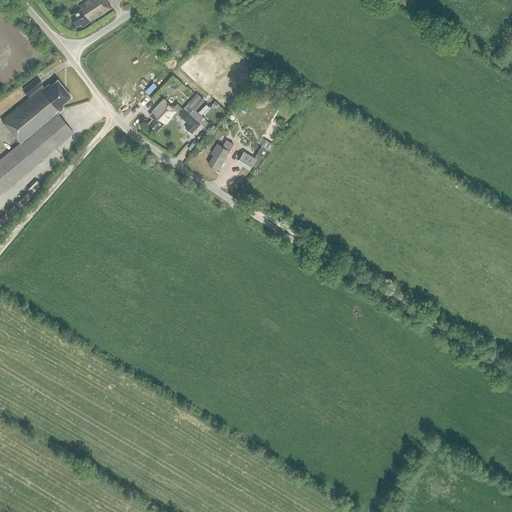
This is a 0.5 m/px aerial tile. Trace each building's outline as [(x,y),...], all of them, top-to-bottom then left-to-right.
[(83,27),(111,8),(105,0),(88,0),(79,6),(82,9),(71,16),(78,26),(81,24),(83,27)] [(30,98),(2,121),(21,143),(0,160),(0,193),(73,133),(58,114),(63,110),(61,108),(64,106),(62,105),(71,97),(57,80),(51,86),(49,84),(44,88),(41,85),(42,85),(36,79),(23,90),(30,98)] [(197,94),(184,109),(190,114),(193,116),(206,102),(197,94)] [(157,132),(176,112),(164,101),(150,116),(153,120),(149,124),(157,132)] [(184,109),(178,115),(188,125),(191,121),(198,128),(202,124),(201,123),(200,122),(195,118),(193,116),(190,114),(184,109)] [(199,114),(195,118),(200,122),(201,123),(202,124),(205,128),(209,124),(199,114)] [(218,144),(212,154),(214,155),(209,165),(217,170),(219,166),(221,167),(230,152),(234,145),(227,141),(223,147),(218,144)] [(251,168),(252,167),(256,169),(264,156),(267,151),(270,153),(274,147),(265,141),(258,153),(254,158),(244,152),(237,163),(250,171),(251,168)]
